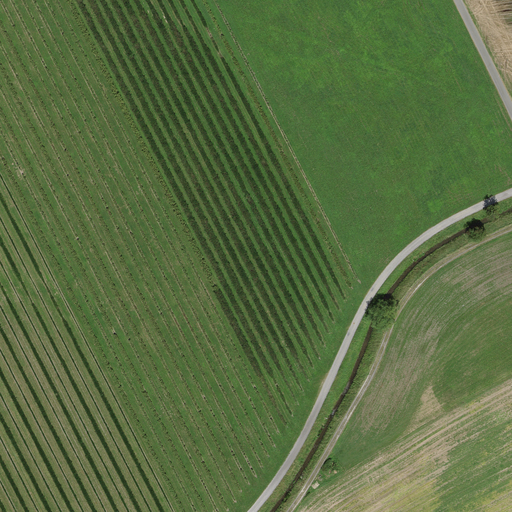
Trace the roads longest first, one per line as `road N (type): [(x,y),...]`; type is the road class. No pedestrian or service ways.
road 1 (track): [(254,511),(278,484),(403,249),(511,192)]
road 2 (track): [(285,511),(368,376),(405,294),(441,262),(511,227)]
road 3 (track): [(511,116),(455,0)]
